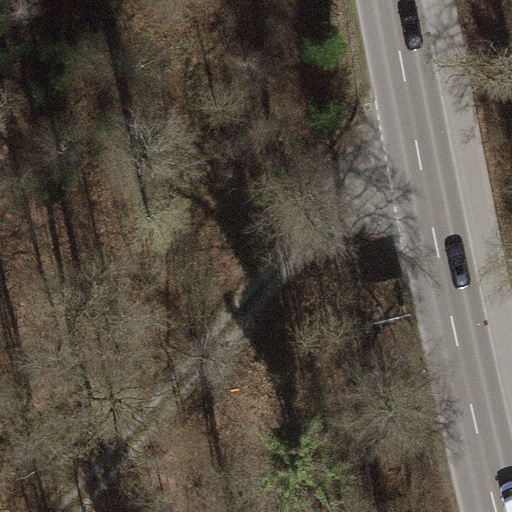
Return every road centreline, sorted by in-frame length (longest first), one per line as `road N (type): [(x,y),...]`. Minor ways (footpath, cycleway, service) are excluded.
road 1 (track): [(65,511),(369,176),(468,148)]
road 2 (secondary): [(392,0),(498,511)]
